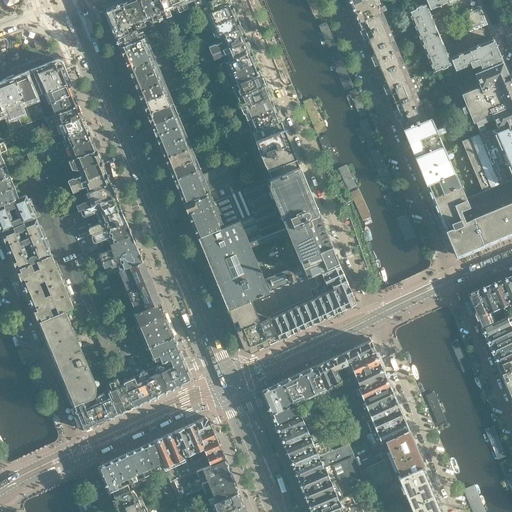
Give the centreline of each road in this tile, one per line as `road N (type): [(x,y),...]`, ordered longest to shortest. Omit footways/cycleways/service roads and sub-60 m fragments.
road 1 (tertiary): [(56,8),(216,387)]
road 2 (tertiary): [(236,379),(78,1)]
road 3 (residential): [(240,0),(372,317)]
road 4 (residential): [(454,278),(337,0)]
road 5 (residential): [(372,317),(453,511)]
road 6 (residential): [(77,449),(0,271)]
road 7 (residential): [(511,423),(454,278)]
road 8 (tertiary): [(77,449),(216,387)]
road 9 (tertiary): [(82,460),(220,397)]
road 10 (tertiary): [(236,379),(372,317)]
road 11 (tertiary): [(290,511),(236,379)]
road 12 (tertiary): [(220,397),(269,511)]
